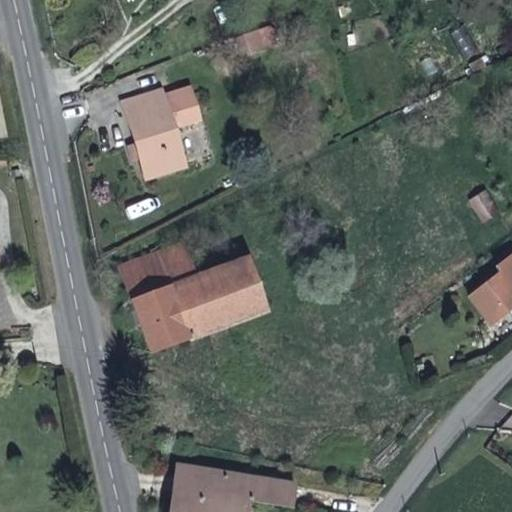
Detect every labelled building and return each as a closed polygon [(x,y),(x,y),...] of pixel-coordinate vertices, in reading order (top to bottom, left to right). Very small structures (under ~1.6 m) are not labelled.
[(256,33),(238,40),(244,54),(262,47),(256,33)] [(126,115),(164,102),(161,93),(123,104),(126,115)] [(190,95),(164,102),(126,115),(137,147),(141,159),(148,179),(185,167),(172,128),(198,119),(190,95)] [(134,162),(141,159),(137,147),(130,149),(134,162)] [(486,192),(471,201),(485,222),(499,213),(486,192)] [(182,245),(120,268),(131,297),(133,302),(152,353),(265,310),(247,260),(196,278),(182,245)] [(511,257),(498,269),(501,273),(470,298),(492,326),(511,309),(511,257)] [(294,486),(177,467),(170,511),(247,511),(250,501),(291,508),(294,486)]
